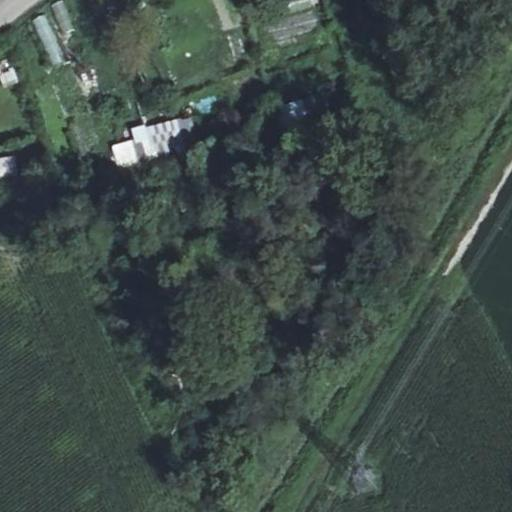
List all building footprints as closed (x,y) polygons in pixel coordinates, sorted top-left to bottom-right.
[(60,32),(71,28),(61,2),(50,7),(60,32)] [(0,76),(4,88),(20,81),(8,53),(0,55),(0,76)] [(299,119),(315,108),(308,97),(292,108),(299,119)] [(142,161),(144,170),(200,158),(191,118),(118,135),(125,165),(142,161)] [(0,158),(0,181),(18,179),(15,156),(0,158)]
